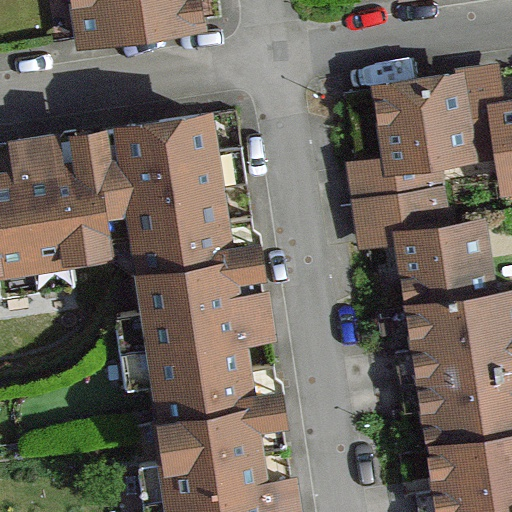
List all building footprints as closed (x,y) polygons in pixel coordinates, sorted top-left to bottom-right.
[(81,0),(87,37),(200,19),(197,1),(197,0),(81,0)] [(496,70),(461,76),(472,149),(508,144),(511,171),(511,104),(501,106),(496,70)] [(368,200),(442,192),(437,154),(472,149),(461,76),(384,87),(390,126),(395,160),(363,165),(368,200)] [(251,180),(245,143),(211,148),(206,113),(105,128),(110,163),(86,166),(81,132),(20,141),(25,176),(0,179),(0,273),(3,293),(77,282),(71,244),(109,239),(146,233),(157,308),(139,310),(119,313),(130,387),(168,382),(173,418),(179,457),(142,463),(148,511),(300,511),(295,479),(260,484),(255,449),(290,444),(286,416),(251,421),(248,397),(282,391),(278,363),(243,368),(238,332),(272,327),(264,267),(229,272),(225,248),(260,243),(256,214),(221,219),(216,185),(251,180)] [(448,224),(442,192),(368,200),(374,238),(410,233),(415,266),(420,305),(496,294),(486,219),(448,224)] [(146,233),(109,239),(111,256),(133,275),(139,310),(157,308),(146,233)] [(511,291),(496,294),(420,305),(424,326),(427,348),(402,351),(406,379),(511,362),(511,291)] [(442,445),(511,434),(511,362),(406,379),(410,409),(436,405),(439,424),(442,445)] [(286,416),(282,391),(248,397),(251,421),(286,416)] [(179,457),(173,418),(136,424),(142,463),(179,457)] [(511,434),(442,445),(445,464),(448,487),(422,491),(425,511),(461,511),(511,504),(511,434)]
